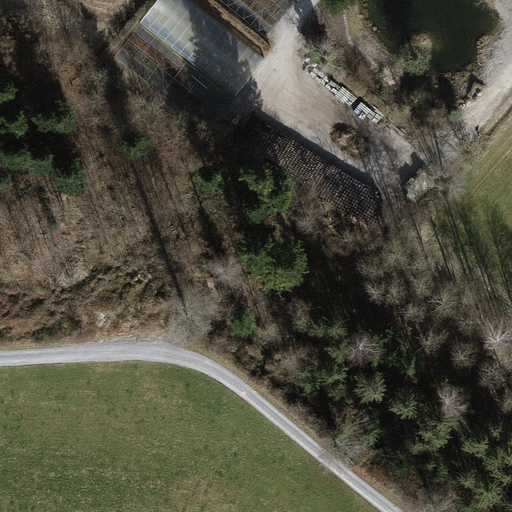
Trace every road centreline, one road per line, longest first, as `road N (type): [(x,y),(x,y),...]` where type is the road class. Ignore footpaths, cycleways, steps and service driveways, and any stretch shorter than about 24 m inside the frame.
road 1 (track): [(0,358),(186,355),(226,376),(390,511)]
road 2 (track): [(313,0),(293,24),(282,65),(405,159),(466,126),(511,74)]
road 3 (track): [(282,65),(259,104),(376,187),(405,159)]
